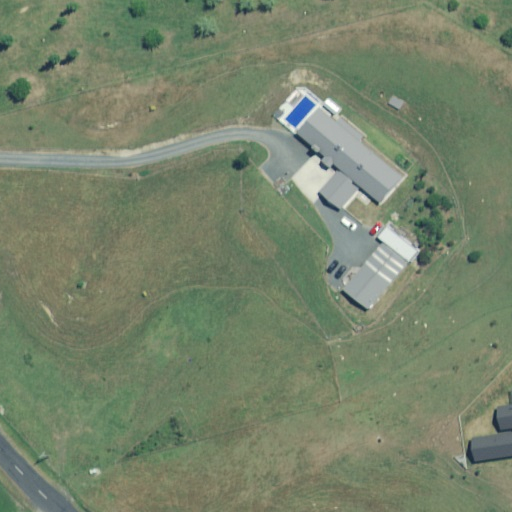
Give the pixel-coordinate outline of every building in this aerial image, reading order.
[(331,171),(334,167),(339,171),(320,193),(340,211),(360,188),(379,204),(403,177),(361,140),(363,137),(324,103),(296,134),(318,153),(314,157),(331,171)] [(417,250),(402,237),(396,244),(411,257),(417,250)] [(407,263),(383,243),(344,291),(368,310),(407,263)] [(504,431),(511,429),(511,406),(500,409),(504,431)] [(511,429),(504,431),(504,434),(475,439),(479,462),(511,457),(511,429)]
